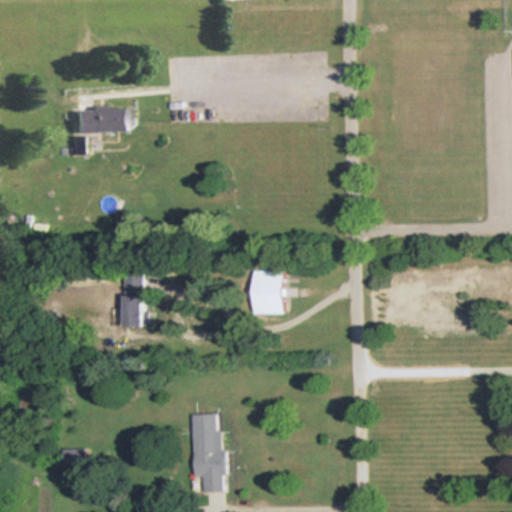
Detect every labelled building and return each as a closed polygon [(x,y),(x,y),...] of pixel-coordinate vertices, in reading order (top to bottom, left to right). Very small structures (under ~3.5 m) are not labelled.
[(76,131),(132,131),(132,106),(76,107),(76,131)] [(258,270),(258,314),(289,314),(289,270),(258,270)] [(151,326),(151,272),(130,272),(130,326),(151,326)] [(198,475),(207,475),(207,491),(227,490),(226,412),(196,413),(198,475)] [(92,447),(68,447),(68,467),(92,467),(92,447)]
